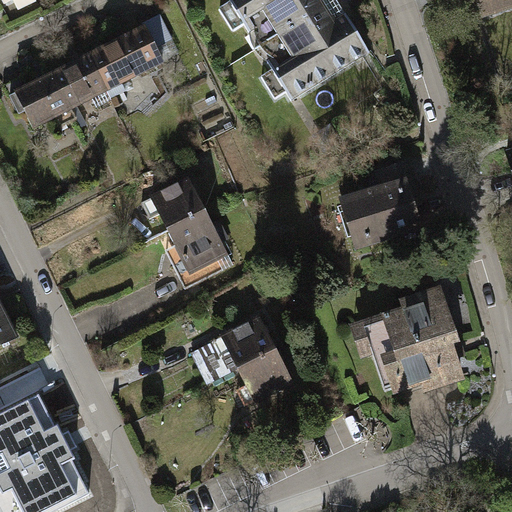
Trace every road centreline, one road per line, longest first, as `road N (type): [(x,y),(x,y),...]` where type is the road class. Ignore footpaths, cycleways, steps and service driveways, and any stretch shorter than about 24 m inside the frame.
road 1 (residential): [(404,0),(511,361)]
road 2 (residential): [(152,511),(0,193)]
road 3 (residential): [(511,437),(274,511)]
